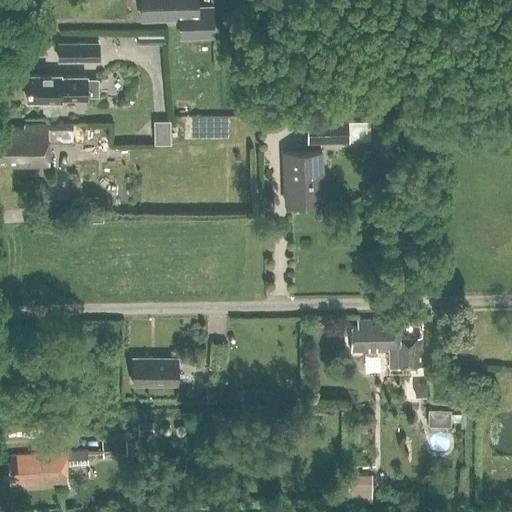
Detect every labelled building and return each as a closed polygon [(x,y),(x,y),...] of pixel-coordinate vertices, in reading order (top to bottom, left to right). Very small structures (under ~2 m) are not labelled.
[(197,8),(197,7),(196,0),(141,0),(142,18),(180,16),(181,35),(214,34),(213,7),(197,8)] [(164,35),(137,35),(137,45),(165,44),(164,35)] [(58,43),(58,60),(98,60),(98,42),(58,43)] [(60,75),(27,75),(27,101),(44,101),(44,110),(47,113),(57,113),(60,109),(60,101),(61,101),(61,99),(87,98),(86,76),(60,77),(60,75)] [(169,121),(154,121),(155,143),(170,143),(169,121)] [(307,124),(308,143),(348,142),(347,122),(307,124)] [(72,145),(72,124),(24,125),(24,129),(0,128),(0,165),(49,165),(48,145),(72,145)] [(285,204),(323,203),(321,151),(283,152),(285,204)] [(363,203),(382,203),(382,188),(363,189),(363,203)] [(82,221),(103,221),(103,209),(82,210),(82,221)] [(358,327),(351,327),(351,351),(397,350),(398,360),(394,360),(394,367),(421,367),(420,338),(399,338),(399,320),(357,320),(358,327)] [(223,369),(225,344),(210,343),(209,368),(223,369)] [(177,384),(178,358),(133,358),(133,384),(177,384)] [(429,426),(451,426),(451,410),(429,409),(429,426)] [(153,423),(138,423),(138,435),(154,434),(153,423)] [(127,455),(126,440),(125,439),(102,440),(103,456),(127,455)] [(138,439),(126,440),(127,455),(139,454),(138,439)] [(67,464),(88,463),(87,450),(66,452),(67,464)] [(11,485),(67,481),(66,452),(10,455),(10,461),(3,462),(4,479),(10,478),(11,485)] [(349,490),(372,490),(372,475),(349,475),(349,490)]
